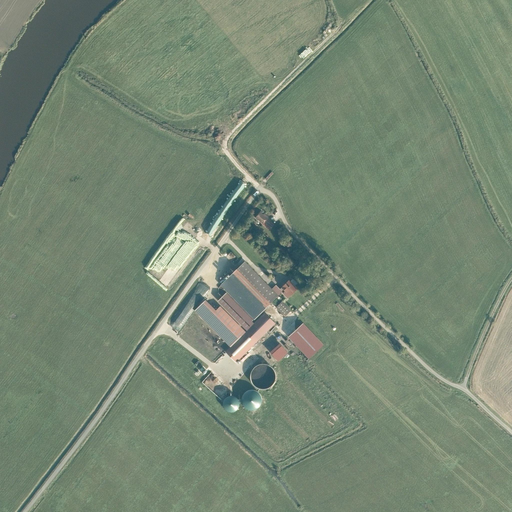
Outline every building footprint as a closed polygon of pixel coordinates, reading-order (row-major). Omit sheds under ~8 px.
[(213,235),(237,199),(233,196),(230,200),(228,198),(207,231),(213,235)] [(260,212),(256,217),(263,223),(267,218),(268,217),(264,213),(263,214),(260,212)] [(278,295),(245,261),(220,286),(227,292),(253,319),(278,295)] [(298,288),(289,280),(282,288),(290,296),(298,288)] [(253,319),(227,292),(218,301),(247,331),(247,333),(231,348),(226,353),(236,363),(277,323),(266,311),(254,323),(251,321),(253,319)] [(206,301),(195,312),(231,348),(247,333),(221,306),(216,311),(206,301)] [(292,311),(282,302),(275,309),(285,318),(292,311)] [(323,345),(304,324),(289,338),(308,359),(323,345)] [(272,346),(276,350),(282,344),(277,340),(272,346)] [(250,373),(249,377),(250,381),(252,385),(255,388),(259,390),(263,391),(268,390),(272,387),(274,384),(276,380),(276,375),(275,371),(272,367),(268,365),(264,364),(259,364),(255,366),(252,369),(250,373)]
